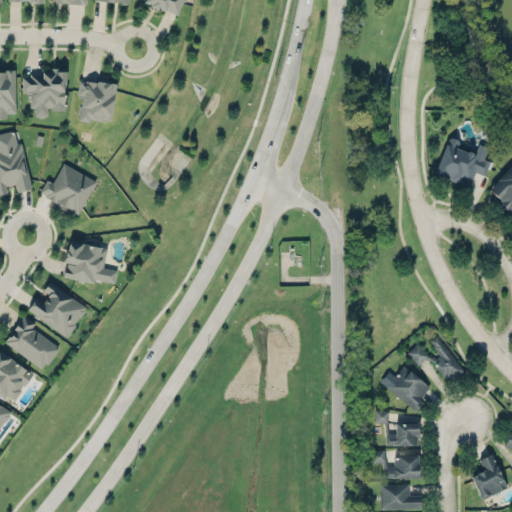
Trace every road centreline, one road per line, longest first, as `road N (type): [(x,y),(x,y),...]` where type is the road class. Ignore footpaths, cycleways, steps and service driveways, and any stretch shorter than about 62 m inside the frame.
road 1 (secondary): [(84,511),(250,258),(312,109),(338,0)]
road 2 (secondary): [(252,175),(182,308),(40,511)]
road 3 (tertiary): [(511,366),(448,283),(418,186),(426,0)]
road 4 (residential): [(338,511),(335,235),(315,205),(252,175)]
road 5 (residential): [(507,363),(505,231),(483,213),(428,219)]
